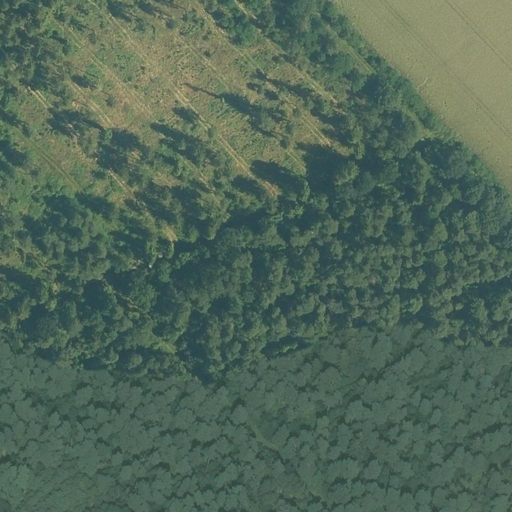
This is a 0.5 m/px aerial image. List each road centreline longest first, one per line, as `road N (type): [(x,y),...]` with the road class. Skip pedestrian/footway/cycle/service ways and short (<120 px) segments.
road 1 (track): [(0,116),(325,511)]
road 2 (track): [(0,323),(427,136)]
road 3 (track): [(301,0),(511,227)]
